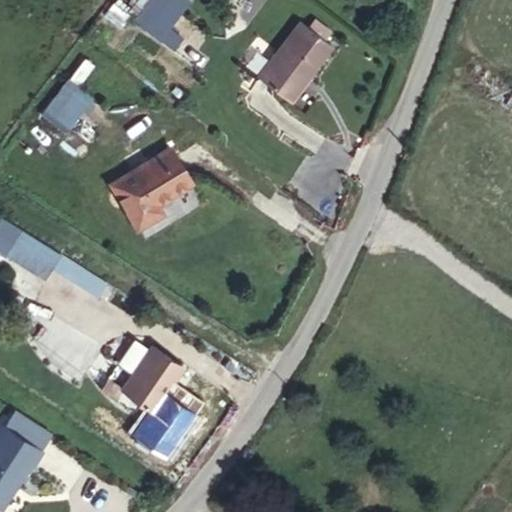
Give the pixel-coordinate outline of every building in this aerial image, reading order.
[(149,7),(132,30),(153,45),(170,23),(182,7),(172,0),(168,0),(158,14),(149,7)] [(196,17),(182,7),(170,23),(153,45),(181,66),(189,56),(175,45),(196,17)] [(297,121),(339,69),(306,43),(264,95),(297,121)] [(38,110),(63,131),(92,95),(67,75),(38,110)] [(511,100),(478,79),(463,101),(511,131),(511,100)] [(142,179),(162,145),(127,126),(95,183),(139,208),(152,184),(142,179)] [(50,263),(51,262),(11,237),(0,254),(0,265),(35,287),(42,276),(50,263)] [(50,263),(42,276),(84,303),(92,290),(50,263)] [(179,374),(149,355),(120,399),(122,400),(114,414),(130,424),(139,410),(151,417),(179,374)] [(18,446),(13,455),(6,452),(0,463),(0,511),(24,511),(37,487),(39,488),(47,473),(38,468),(42,459),(18,446)]
